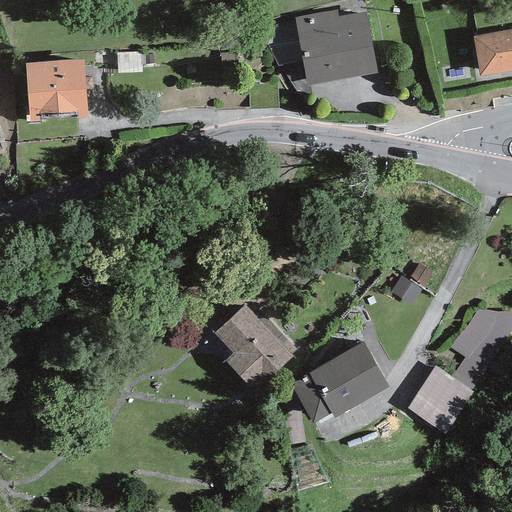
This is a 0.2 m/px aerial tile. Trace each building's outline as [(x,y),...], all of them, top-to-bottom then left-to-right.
[(294,19),(307,86),(377,73),(366,11),(338,16),(337,11),(294,19)] [(511,30),(473,38),(479,75),(511,69),(511,30)] [(140,52),(116,53),(117,73),(141,73),(140,52)] [(40,118),(77,116),(77,118),(88,118),(88,115),(86,90),(93,89),(92,77),(85,78),(83,60),(25,65),(29,119),(29,123),(40,122),(40,118)] [(424,285),(432,272),(419,264),(411,277),(424,285)] [(421,290),(401,276),(390,291),(410,305),(421,290)] [(256,317),(245,305),(213,333),(232,354),(225,361),(255,394),(294,358),(290,354),(295,349),(261,313),(256,317)] [(498,312),(477,310),(468,324),(455,340),(450,347),(465,357),(450,378),(473,392),(511,329),(511,311),(498,312)] [(388,387),(363,343),(290,384),(313,424),(331,414),(333,418),(388,387)] [(445,434),(473,392),(450,378),(434,367),(406,409),(445,434)]
